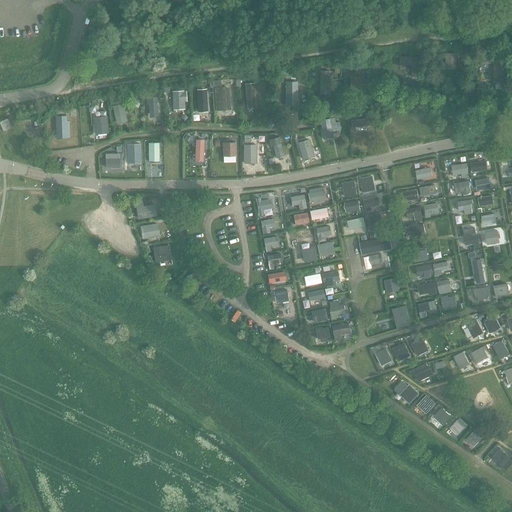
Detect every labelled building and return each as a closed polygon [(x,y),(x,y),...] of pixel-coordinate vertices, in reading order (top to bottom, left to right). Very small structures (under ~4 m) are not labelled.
[(446,56),(446,68),(455,68),(456,57),(458,57),(458,54),(444,54),(444,57),(446,56)] [(410,65),(410,75),(420,76),(420,65),(420,56),(400,56),(400,65),(410,65)] [(494,58),(494,82),(506,81),(505,58),(494,58)] [(320,93),(330,92),(330,72),(321,72),(320,93)] [(368,87),(368,80),(362,80),(362,77),(351,77),(351,87),(368,87)] [(286,105),(296,105),(297,82),(286,82),(286,105)] [(244,83),(246,109),(256,108),(254,83),(244,83)] [(216,94),(217,104),(221,104),(222,109),(229,108),(228,88),(216,89),(216,94)] [(199,111),(206,110),(205,89),(198,90),(199,111)] [(183,100),(186,99),(185,92),(173,93),(173,109),(183,109),(183,100)] [(150,117),(158,116),(156,97),(146,98),(146,105),(149,105),(150,117)] [(117,122),(126,120),(123,105),(114,107),(117,122)] [(74,124),(85,124),(86,111),(73,111),(74,124)] [(57,131),(67,130),(66,116),(56,117),(57,131)] [(107,117),(93,118),(95,135),(109,133),(107,117)] [(334,117),(320,120),(324,139),(332,137),(330,131),(340,129),(339,122),(335,122),(334,117)] [(373,117),(352,120),(353,128),(374,125),(373,117)] [(11,127),(7,119),(0,122),(0,124),(3,131),(11,127)] [(276,157),(284,156),(279,137),(268,139),(270,147),(273,146),(276,157)] [(204,140),(196,140),(195,160),(203,161),(204,140)] [(222,155),(236,155),(235,143),(229,143),(229,140),(223,140),(223,143),(222,143),(222,155)] [(302,158),(313,155),(309,140),(298,143),(302,158)] [(140,156),(139,152),(142,152),(142,142),(128,142),(129,156),(140,156)] [(167,160),(177,160),(177,142),(167,142),(167,160)] [(159,162),(159,143),(148,143),(148,162),(159,162)] [(245,162),(256,162),(256,145),(245,145),(245,162)] [(119,160),(123,160),(122,154),(105,154),(106,167),(119,167),(119,160)] [(487,169),(485,161),(471,164),(473,172),(487,169)] [(468,177),(466,164),(452,166),(453,174),(461,173),(463,178),(468,177)] [(432,176),(431,168),(415,171),(417,179),(432,176)] [(415,180),(413,171),(399,174),(400,183),(415,180)] [(491,187),(489,178),(476,180),(477,189),(491,187)] [(374,191),(372,180),(362,182),(364,193),(374,191)] [(346,197),(356,195),(354,181),(344,182),(346,197)] [(456,192),(463,192),(464,195),(471,194),(468,181),(454,183),(456,192)] [(436,193),(435,185),(420,187),(422,196),(436,193)] [(418,198),(417,189),(402,192),(404,201),(418,198)] [(309,202),(324,200),(322,191),(308,193),(309,202)] [(299,209),(306,208),(304,195),(291,197),(292,205),(298,204),(299,209)] [(493,203),(492,196),(478,198),(479,206),(493,203)] [(378,205),(377,197),(363,199),(366,212),(372,210),(371,206),(378,205)] [(263,209),(271,208),(269,200),(260,202),(259,198),(256,199),(259,215),(264,214),(263,209)] [(473,199),(458,202),(460,210),(464,210),(466,215),(472,213),(471,208),(471,203),(473,203),(473,199)] [(142,201),(135,202),(137,219),(157,216),(155,205),(143,206),(142,201)] [(347,211),(360,208),(358,201),(345,203),(347,211)] [(438,212),(437,204),(424,205),(426,217),(430,217),(429,213),(438,212)] [(423,219),(420,206),(406,209),(407,218),(414,216),(415,221),(423,219)] [(312,219),(327,216),(325,208),(310,211),(312,219)] [(295,224),(308,222),(307,213),(294,215),(295,224)] [(381,223),(380,214),(368,216),(370,230),(376,229),(375,224),(381,223)] [(491,214),(481,216),(483,225),(496,222),(495,216),(492,216),(491,214)] [(349,229),(365,226),(363,218),(348,221),(349,229)] [(269,227),(275,226),(274,219),(261,221),(263,234),(270,232),(269,227)] [(442,229),(441,221),(427,224),(429,232),(442,229)] [(419,223),(409,225),(411,235),(425,232),(423,224),(419,225),(419,223)] [(157,224),(141,226),(143,238),(159,236),(157,224)] [(324,235),(330,234),(329,226),(316,229),(318,241),(325,240),(324,235)] [(309,243),(314,242),(311,230),(298,233),(300,241),(308,240),(309,243)] [(499,242),(497,230),(485,233),(487,244),(499,242)] [(477,234),(465,237),(466,245),(474,243),(475,248),(480,247),(477,234)] [(270,246),(278,245),(277,236),(264,239),(266,251),(271,251),(270,246)] [(392,248),(390,236),(359,243),(362,255),(392,248)] [(319,255),(334,252),(332,242),(317,245),(319,255)] [(171,259),(169,245),(153,247),(155,262),(171,259)] [(314,246),(310,247),(310,249),(302,251),(304,260),(316,258),(314,246)] [(445,254),(444,246),(431,249),(433,257),(445,254)] [(428,258),(425,247),(416,249),(417,251),(413,252),(415,261),(428,258)] [(267,256),(269,269),(274,269),(273,263),(281,262),(280,254),(267,256)] [(377,254),(370,256),(372,265),(380,263),(377,254)] [(442,274),(441,271),(448,269),(447,261),(433,264),(435,275),(442,274)] [(423,274),(424,278),(430,277),(430,273),(432,272),(431,264),(416,267),(417,275),(423,274)] [(505,275),(503,269),(499,270),(493,271),(491,271),(493,281),(498,280),(498,276),(505,275)] [(471,272),(472,281),(486,278),(484,270),(471,272)] [(335,280),(339,279),(337,271),(322,274),(324,282),(326,282),(327,288),(336,286),(335,280)] [(269,282),(284,280),(283,272),(267,275),(269,282)] [(306,285),(321,282),(319,274),(305,277),(306,285)] [(387,292),(398,290),(396,279),(385,281),(387,292)] [(451,292),(449,279),(437,282),(440,294),(451,292)] [(436,294),(434,283),(419,286),(420,294),(430,292),(431,295),(436,294)] [(508,294),(507,284),(493,286),(495,297),(508,294)] [(378,295),(375,285),(365,287),(367,298),(378,295)] [(490,297),(489,287),(474,289),(476,299),(490,297)] [(309,301),(325,298),(323,289),(307,293),(309,301)] [(276,303),(288,300),(286,290),(274,292),(276,303)] [(448,298),(447,296),(441,297),(443,307),(456,304),(455,296),(448,298)] [(383,310),(381,299),(367,302),(369,312),(383,310)] [(335,315),(344,313),(343,305),(340,305),(339,300),(329,302),(330,307),(329,307),(331,319),(336,318),(335,315)] [(436,308),(434,301),(418,304),(421,318),(426,317),(425,310),(436,308)] [(314,321),(327,319),(324,309),(312,312),(314,321)] [(393,322),(409,318),(407,311),(391,314),(393,322)] [(489,332),(491,331),(500,327),(494,315),(483,321),(489,332)] [(374,327),(387,324),(385,316),(372,319),(374,327)] [(473,337),(482,332),(476,320),(466,324),(473,337)] [(340,334),(349,332),(347,322),(332,325),(334,340),(341,339),(340,334)] [(327,328),(322,329),(321,327),(315,328),(317,339),(329,336),(327,328)] [(441,333),(430,338),(435,348),(446,343),(441,333)] [(428,349),(423,338),(411,344),(416,354),(428,349)] [(508,353),(502,341),(493,346),(499,358),(508,353)] [(410,354),(404,343),(393,349),(398,359),(410,354)] [(485,346),(472,353),(476,361),(477,363),(488,357),(487,355),(484,349),(486,347),(485,346)] [(392,359),(386,349),(375,354),(381,365),(392,359)] [(463,352),(459,354),(454,357),(459,368),(469,363),(463,352)] [(373,365),(369,356),(361,360),(360,358),(356,359),(362,371),(373,365)] [(431,374),(427,364),(415,370),(419,380),(431,374)] [(402,382),(393,373),(386,381),(395,389),(402,382)] [(468,411),(491,393),(482,383),(460,402),(468,411)] [(418,394),(409,385),(401,393),(411,402),(418,394)] [(435,404),(426,395),(418,404),(427,412),(435,404)] [(450,417),(442,408),(436,414),(445,422),(450,417)] [(497,414),(492,409),(489,412),(494,417),(497,414)] [(466,426),(459,418),(450,427),(458,435),(466,426)] [(482,438),(476,432),(475,431),(467,438),(474,446),(482,438)] [(510,458),(500,449),(493,456),(502,465),(510,458)]
